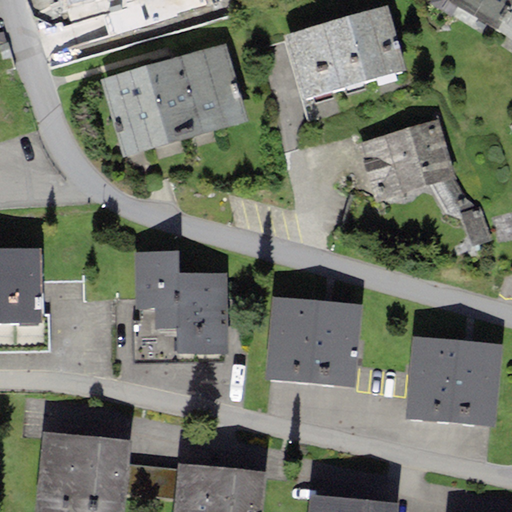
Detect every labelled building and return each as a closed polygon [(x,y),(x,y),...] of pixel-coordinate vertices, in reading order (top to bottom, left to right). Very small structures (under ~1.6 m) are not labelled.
[(511,0),(450,0),(447,6),(511,45),(511,0)] [(390,14),(289,39),(305,103),(406,78),(390,14)] [(226,55),(102,85),(121,161),(245,131),(226,55)] [(450,116),(369,138),(384,196),(449,176),(462,210),(483,200),(460,156),(450,116)] [(42,256),(0,255),(0,323),(42,324),(42,256)] [(173,257),(140,256),(139,325),(125,325),(124,360),(224,360),(224,277),(172,276),(173,257)] [(366,311),(276,304),(270,381),(359,389),(366,311)] [(498,350),(417,341),(408,422),(489,431),(498,350)] [(126,447),(41,440),(34,510),(52,511),(120,511),(122,494),(124,465),(126,447)] [(174,500),(176,470),(124,465),(122,494),(174,500)] [(261,511),(264,477),(176,470),(174,500),(172,511),(261,511)] [(399,511),(400,505),(311,496),(309,511),(399,511)]
